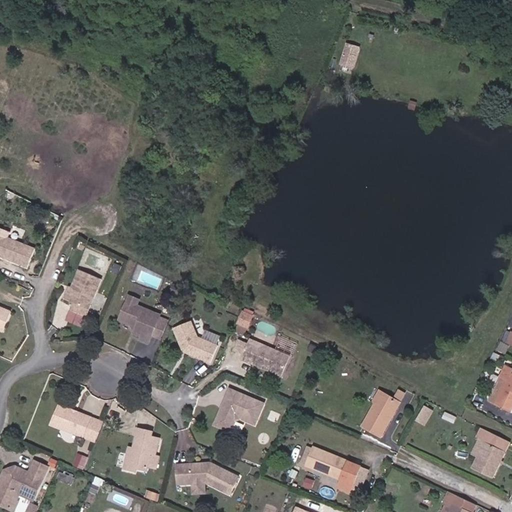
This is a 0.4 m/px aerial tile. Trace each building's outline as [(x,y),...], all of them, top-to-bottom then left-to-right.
[(357,48),(345,44),(339,63),(351,67),(357,48)] [(3,236),(0,243),(0,254),(29,266),(36,249),(3,236)] [(76,289),(71,301),(75,303),(73,309),(87,316),(103,279),(81,270),(74,288),(76,289)] [(171,293),(177,296),(180,288),(174,285),(171,293)] [(67,299),(71,301),(76,289),(74,288),(71,287),(67,299)] [(193,291),(186,288),(182,297),(189,300),(193,291)] [(141,299),(131,295),(129,302),(138,306),(141,299)] [(138,306),(129,302),(122,319),(135,325),(139,327),(138,330),(136,333),(143,336),(142,340),(150,343),(154,335),(161,318),(162,316),(138,306)] [(0,305),(0,328),(5,330),(13,311),(0,305)] [(73,310),(69,320),(83,326),(87,316),(73,310)] [(254,316),(245,312),(240,323),(241,324),(249,327),(254,316)] [(170,321),(161,318),(154,335),(163,338),(170,321)] [(190,349),(191,354),(212,362),(219,346),(199,338),(192,321),(176,328),(183,348),(190,349)] [(249,327),(241,324),(238,331),(246,334),(249,327)] [(268,368),(276,350),(252,340),(244,360),(267,370),(268,368)] [(237,350),(244,353),(248,344),(241,341),(237,350)] [(291,357),(276,350),(268,368),(271,369),(271,372),(282,377),(291,357)] [(511,372),(511,370),(511,368),(506,365),(500,377),(507,381),(495,404),(511,412),(511,410),(511,372)] [(507,381),(500,377),(488,401),(495,404),(507,381)] [(246,421),(254,400),(232,390),(227,402),(228,405),(226,409),(222,411),(216,425),(231,432),(236,421),(243,419),(246,421)] [(382,393),(376,404),(363,427),(381,436),(405,395),(399,391),(395,399),(382,393)] [(373,402),(376,404),(382,393),(379,391),(373,402)] [(265,405),(254,400),(246,421),(256,425),(265,405)] [(52,425),(75,434),(83,414),(59,405),(52,425)] [(433,409),(425,405),(417,420),(424,424),(433,409)] [(457,417),(446,412),(443,418),(454,423),(457,417)] [(83,414),(75,434),(85,438),(92,418),(83,414)] [(85,438),(97,443),(105,423),(92,418),(85,438)] [(139,427),(135,447),(134,452),(129,451),(125,470),(136,473),(137,469),(147,471),(148,467),(156,469),(159,456),(156,455),(160,438),(153,436),(154,431),(139,427)] [(479,440),(485,443),(479,456),(474,467),(493,476),(510,441),(482,428),(477,439),(479,440)] [(473,453),(479,456),(485,443),(479,440),(473,453)] [(342,480),(349,462),(314,447),(313,449),(307,446),(300,463),(342,480)] [(79,456),(76,463),(85,466),(88,460),(79,456)] [(0,505),(9,509),(13,500),(17,492),(34,500),(49,467),(35,462),(30,473),(15,467),(13,471),(10,472),(5,471),(0,481),(0,505)] [(357,465),(349,462),(342,480),(349,484),(357,465)] [(208,484),(218,488),(225,470),(212,463),(210,467),(205,467),(205,463),(178,465),(179,485),(194,484),(206,483),(208,484)] [(225,470),(218,488),(232,495),(240,477),(225,470)] [(207,494),(206,483),(194,484),(194,494),(207,494)] [(472,511),(476,504),(449,491),(446,500),(447,501),(454,504),(450,511),(472,511)] [(18,502),(13,500),(9,509),(14,511),(18,502)] [(37,511),(41,505),(32,501),(27,511),(37,511)] [(442,511),(450,511),(454,504),(447,501),(442,511)]
